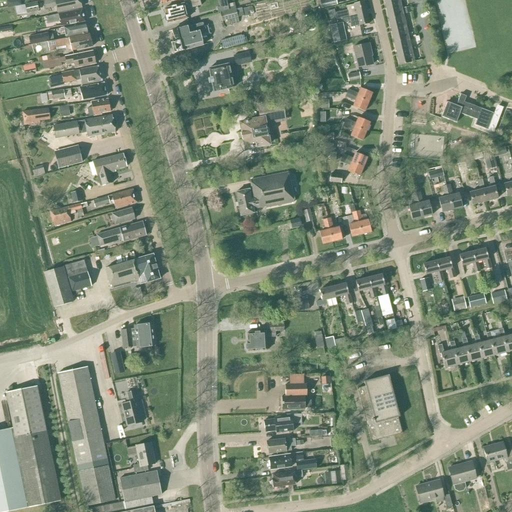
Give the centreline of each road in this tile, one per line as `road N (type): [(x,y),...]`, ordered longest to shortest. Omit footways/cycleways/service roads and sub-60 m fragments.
road 1 (secondary): [(205,290),(188,197),(142,48)]
road 2 (residential): [(174,298),(105,58)]
road 3 (residential): [(396,241),(387,198),(392,69),(376,0)]
road 4 (secondary): [(212,511),(205,290)]
road 5 (residential): [(446,444),(396,241)]
road 6 (residential): [(254,511),(346,499),(446,444)]
road 7 (residential): [(205,290),(396,241)]
road 8 (residential): [(46,349),(79,511)]
road 9 (unclassified): [(46,349),(174,298)]
